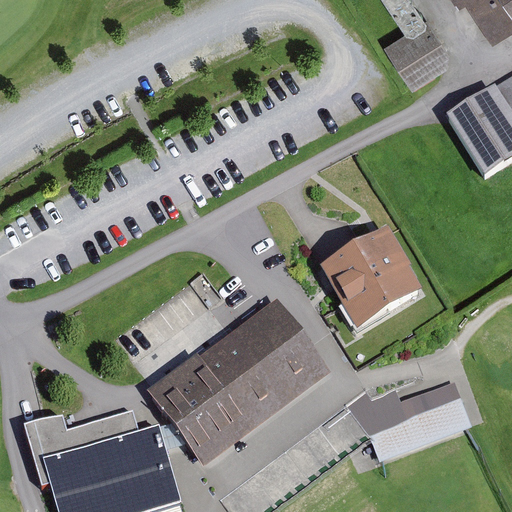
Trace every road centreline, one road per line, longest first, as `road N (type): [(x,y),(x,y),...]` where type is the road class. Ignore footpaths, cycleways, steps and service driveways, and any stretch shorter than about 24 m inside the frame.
road 1 (unclassified): [(0,326),(8,341),(286,186)]
road 2 (unclassified): [(286,186),(511,60)]
